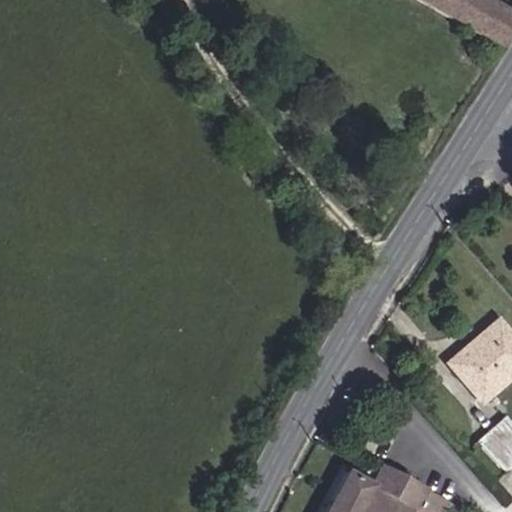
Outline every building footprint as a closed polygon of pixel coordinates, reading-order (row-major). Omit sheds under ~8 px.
[(348,0),(403,31),(418,9),(486,47),(507,13),(483,0),(348,0)] [(440,368),(474,407),(511,374),(511,344),(493,323),(440,368)] [(468,439),(497,471),(511,457),(511,427),(498,412),(468,439)] [(391,480),(406,487),(409,479),(395,472),(391,480)] [(420,511),(456,511),(457,510),(406,487),(391,480),(377,474),(370,488),(358,511),(389,511),(395,500),(410,507),(420,511)] [(395,500),(389,511),(358,511),(370,488),(342,475),(325,511),(407,511),(410,507),(395,500)]
